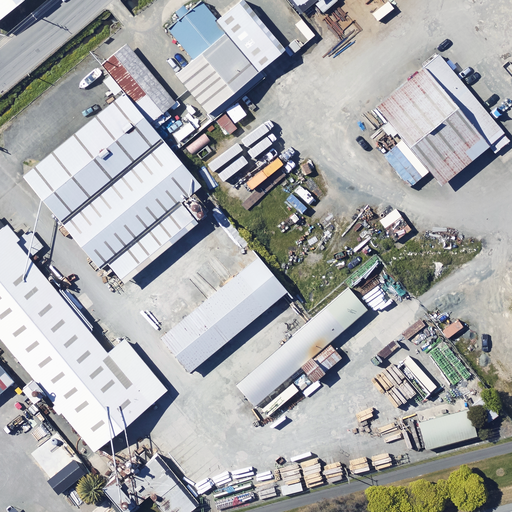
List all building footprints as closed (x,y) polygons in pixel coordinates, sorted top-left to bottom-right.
[(0,0),(0,29),(35,0),(0,0)] [(228,36),(264,80),(292,57),(247,3),(220,26),(228,36)] [(192,65),(228,36),(220,26),(202,4),(166,34),(192,65)] [(264,80),(228,36),(192,65),(176,79),(212,123),(264,80)] [(111,77),(123,90),(152,125),(177,105),(127,44),(102,66),(111,77)] [(491,144),(429,69),(381,108),(443,183),(491,144)] [(123,90),(111,77),(104,84),(115,97),(123,90)] [(201,191),(122,95),(20,180),(99,275),(201,191)] [(278,196),(270,194),(263,222),(272,224),(278,196)] [(263,206),(257,199),(242,212),(248,219),(263,206)] [(109,356),(5,230),(0,234),(0,343),(93,456),(166,396),(123,344),(109,356)] [(374,253),(367,245),(343,266),(350,274),(374,253)] [(288,292),(262,260),(163,341),(189,373),(288,292)] [(351,292),(235,387),(254,411),(370,315),(351,292)] [(463,328),(458,321),(443,332),(448,339),(463,328)] [(476,438),(470,414),(417,428),(423,452),(476,438)] [(191,511),(198,507),(157,458),(140,471),(164,500),(160,503),(167,511),(191,511)] [(129,511),(151,495),(135,475),(123,484),(119,478),(105,488),(123,511),(129,511)] [(80,496),(70,490),(64,498),(74,505),(80,496)] [(64,511),(66,511),(55,498),(47,504),(53,511),(64,511)]
